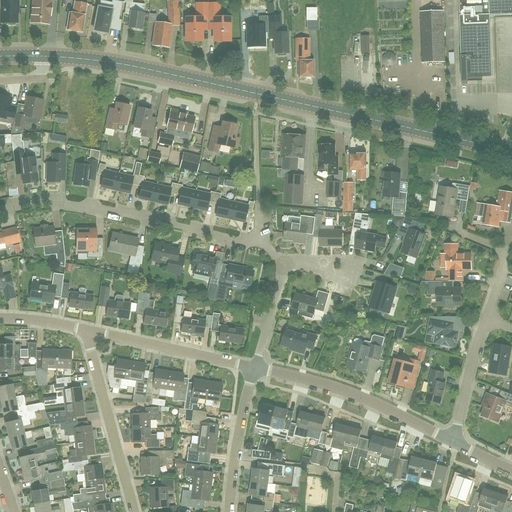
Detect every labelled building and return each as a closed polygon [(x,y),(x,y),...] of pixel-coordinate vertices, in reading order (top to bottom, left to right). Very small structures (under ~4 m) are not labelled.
[(14,25),(15,24),(15,23),(16,23),(16,9),(18,9),(17,0),(0,0),(0,8),(2,8),(2,23),(8,23),(8,24),(9,25),(14,25)] [(32,0),(31,23),(48,24),(49,15),(50,15),(51,3),(50,2),(50,0),(49,0),(48,0),(32,0)] [(170,18),(180,17),(178,0),(168,0),(168,1),(166,1),(168,18),(170,18)] [(246,0),(246,11),(260,11),(259,0),(246,0)] [(494,10),(494,14),(511,13),(511,0),(458,0),(459,11),(494,10)] [(98,8),(94,31),(99,32),(99,34),(106,36),(106,34),(108,34),(110,19),(119,21),(122,3),(112,1),(110,10),(98,8)] [(144,5),(139,4),(126,2),(124,14),(131,15),(129,28),(142,30),(144,14),(143,14),(144,5)] [(82,33),(84,24),(88,5),(75,3),(73,13),(70,13),(67,30),(82,33)] [(208,30),(208,24),(208,4),(197,4),(197,18),(186,18),(186,41),(202,41),(202,30),(208,30)] [(230,41),(230,24),(230,17),(220,17),(219,4),(208,4),(208,24),(208,30),(214,30),(214,41),(230,41)] [(306,8),(306,21),(316,21),(317,8),(306,8)] [(490,14),(494,14),(494,10),(459,11),(459,24),(460,55),(461,81),(467,81),(467,77),(476,77),(480,76),(480,77),(491,76),(491,48),(490,24),(490,14)] [(444,62),(442,24),(442,12),(421,13),(423,63),(444,62)] [(168,24),(155,23),(156,15),(149,14),(148,23),(155,24),(152,46),(169,48),(172,27),(172,25),(168,24)] [(281,33),(281,16),(268,17),(268,33),(268,40),(275,40),(275,54),(278,54),(278,56),(285,55),(285,53),(288,53),(287,33),(281,33)] [(268,33),(268,17),(258,17),(259,25),(248,26),(248,46),(264,46),(264,34),(268,33)] [(309,61),(309,37),(296,37),(296,46),(299,46),(299,77),(313,77),(313,61),(309,61)] [(389,61),(389,49),(379,49),(380,62),(389,61)] [(360,80),(362,76),(352,71),(350,76),(360,80)] [(72,74),(69,107),(82,108),(85,75),(72,74)] [(7,106),(9,98),(0,95),(0,117),(7,119),(8,118),(14,119),(16,114),(17,108),(12,107),(7,106)] [(14,119),(11,135),(12,135),(23,133),(26,117),(40,119),(44,101),(27,97),(23,115),(19,114),(16,114),(14,119)] [(117,104),(116,110),(112,110),(111,109),(106,128),(115,131),(117,124),(126,126),(130,107),(117,104)] [(142,137),(151,139),(155,120),(153,119),(150,118),(151,111),(138,109),(134,128),(143,130),(142,137)] [(47,110),(47,119),(62,119),(62,111),(47,110)] [(171,110),(166,135),(161,134),(159,143),(172,146),(174,137),(172,136),(174,129),(192,133),(195,118),(187,116),(188,114),(171,110)] [(237,126),(223,122),(221,128),(219,138),(216,137),(212,136),(208,150),(216,152),(218,145),(220,145),(230,148),(236,149),(238,139),(234,138),(237,126)] [(13,153),(14,161),(16,175),(23,174),(24,184),(38,182),(35,159),(26,160),(25,152),(22,152),(20,135),(11,136),(11,144),(12,144),(13,153)] [(283,169),(297,170),(297,158),(304,159),(305,136),(283,135),(282,157),(284,157),(283,169)] [(130,143),(128,153),(141,155),(142,145),(130,143)] [(338,176),(338,174),(337,158),(334,158),(334,145),(319,145),(319,158),(318,158),(318,167),(320,167),(320,169),(327,169),(327,176),(338,176)] [(89,186),(90,180),(95,181),(100,152),(90,149),(89,158),(87,157),(86,166),(77,164),(74,184),(89,186)] [(152,152),(149,151),(146,162),(159,165),(161,154),(152,152)] [(179,168),(197,173),(201,156),(183,152),(179,168)] [(366,181),(366,154),(350,154),(350,171),(358,171),(358,181),(366,181)] [(66,170),(67,155),(53,155),(53,163),(48,163),(47,182),(49,182),(50,184),(54,184),(55,183),(60,183),(60,170),(66,170)] [(116,191),(119,174),(105,171),(106,166),(100,164),(97,174),(104,175),(101,187),(116,191)] [(392,208),(405,209),(407,193),(403,192),(399,192),(399,183),(400,174),(384,173),(382,197),(393,197),(392,208)] [(133,178),(119,174),(116,191),(130,194),(132,185),(137,187),(139,176),(133,175),(133,178)] [(7,187),(17,186),(16,175),(6,176),(7,187)] [(303,176),(296,176),(286,175),(286,177),(285,204),(301,205),(303,176)] [(139,176),(137,187),(142,188),(139,198),(153,202),(157,186),(143,182),(144,177),(139,176)] [(329,182),(328,198),(340,199),(341,183),(329,182)] [(351,213),(351,202),(353,202),(353,183),(347,183),(344,183),(344,202),(343,202),(342,212),(351,213)] [(460,200),(467,201),(470,186),(453,183),(452,189),(441,187),(438,202),(436,213),(436,214),(453,217),(456,199),(460,200)] [(175,195),(177,185),(172,184),(171,189),(157,186),(153,202),(167,205),(170,194),(175,195)] [(177,185),(175,195),(180,197),(178,205),(192,208),(196,192),(182,189),(182,186),(177,185)] [(484,205),(477,204),(475,215),(482,216),(481,224),(481,227),(489,228),(489,225),(498,227),(499,220),(511,222),(511,193),(499,191),(497,207),(484,205)] [(214,204),(216,194),(210,192),(210,195),(196,192),(192,208),(207,211),(209,203),(214,204)] [(216,194),(214,204),(219,205),(216,216),(231,219),(234,203),(220,200),(221,195),(216,194)] [(427,196),(425,207),(432,208),(434,197),(427,196)] [(234,203),(231,219),(245,223),(247,212),(252,213),(254,204),(249,202),(248,207),(234,203)] [(386,238),(378,237),(366,234),(359,233),(361,221),(368,223),(370,215),(364,214),(356,213),(355,220),(351,238),(357,240),(356,246),(356,248),(375,252),(376,247),(384,249),(386,238)] [(316,215),(316,219),(314,228),(321,229),(322,229),(322,226),(324,216),(323,216),(316,215)] [(314,228),(316,219),(302,216),(300,225),(287,223),(284,240),(297,242),(297,243),(305,244),(306,234),(313,235),(314,228)] [(399,228),(398,230),(408,234),(406,239),(401,252),(417,257),(425,235),(420,233),(411,230),(413,224),(416,225),(417,222),(414,221),(405,217),(399,228)] [(327,231),(321,231),(320,236),(320,238),(320,246),(342,246),(343,231),(334,231),(334,226),(327,226),(327,231)] [(48,255),(50,255),(56,255),(57,265),(64,267),(65,259),(62,238),(54,238),(54,233),(53,227),(47,228),(40,229),(33,229),(35,247),(43,246),(47,245),(48,255)] [(0,233),(0,244),(5,243),(6,246),(21,243),(17,228),(2,231),(2,233),(0,233)] [(77,232),(77,254),(87,254),(87,259),(103,259),(103,238),(95,238),(96,229),(89,229),(89,232),(77,232)] [(131,255),(129,263),(142,266),(144,247),(137,246),(138,240),(113,234),(109,250),(131,255)] [(156,244),(152,260),(167,264),(166,273),(181,276),(185,258),(177,257),(178,251),(165,248),(165,246),(156,244)] [(447,254),(447,270),(449,270),(449,280),(462,280),(462,277),(462,269),(471,270),(471,254),(457,254),(457,245),(445,245),(445,254),(447,254)] [(218,280),(221,265),(215,264),(216,259),(195,254),(192,268),(193,268),(191,274),(210,278),(209,285),(217,286),(218,280)] [(390,264),(385,274),(394,277),(394,274),(397,267),(390,264)] [(231,281),(238,283),(251,286),(254,272),(239,268),(239,267),(229,265),(229,266),(227,275),(220,274),(218,285),(215,299),(224,301),(227,287),(229,287),(231,281)] [(422,267),(422,277),(431,277),(431,267),(422,267)] [(7,297),(15,296),(10,276),(3,277),(1,268),(0,268),(0,290),(5,289),(7,297)] [(62,288),(62,283),(63,276),(54,274),(52,287),(32,284),(29,299),(42,301),(42,303),(53,304),(55,288),(62,288)] [(389,313),(397,287),(378,282),(370,307),(389,313)] [(448,282),(430,282),(427,282),(421,282),(419,288),(427,288),(427,294),(437,294),(437,305),(460,305),(461,288),(442,288),(442,285),(442,282),(448,282)] [(79,289),(78,293),(68,292),(69,284),(62,283),(62,288),(60,298),(70,299),(68,308),(91,311),(93,295),(86,294),(86,290),(84,289),(81,288),(79,289)] [(114,301),(109,300),(110,287),(100,286),(100,292),(98,306),(107,308),(106,316),(129,319),(131,304),(123,302),(124,298),(122,296),(117,296),(115,297),(114,301)] [(178,300),(178,292),(171,291),(170,299),(178,300)] [(296,293),(291,309),(313,315),(315,310),(324,313),(329,294),(318,291),(316,299),(296,293)] [(154,301),(149,300),(150,294),(138,293),(135,314),(145,316),(143,325),(166,328),(168,312),(153,310),(154,301)] [(206,320),(180,317),(182,305),(175,304),(173,323),(182,324),(181,333),(204,336),(206,320)] [(218,325),(220,314),(213,314),(210,332),(219,333),(218,341),(241,344),(243,329),(218,325)] [(438,321),(430,319),(428,333),(436,335),(434,343),(442,344),(442,346),(448,348),(449,346),(455,347),(456,339),(457,333),(455,333),(451,332),(452,325),(452,324),(438,321)] [(286,331),(282,345),(293,349),(293,351),(304,354),(306,347),(310,348),(313,349),(317,337),(303,333),(302,336),(286,331)] [(372,336),(371,342),(371,343),(365,341),(363,343),(362,340),(358,338),(355,340),(354,343),(352,351),(349,359),(347,368),(355,370),(365,373),(368,363),(369,356),(374,358),(379,359),(385,338),(374,335),(372,336)] [(37,358),(37,351),(36,351),(37,344),(28,343),(28,350),(20,350),(20,345),(13,345),(0,344),(0,358),(18,358),(20,358),(20,357),(27,357),(27,358),(36,358),(37,358)] [(506,375),(511,347),(495,344),(490,370),(490,372),(506,375)] [(414,345),(413,351),(419,353),(417,360),(424,362),(427,348),(414,345)] [(36,361),(36,376),(39,387),(47,385),(44,375),(47,375),(48,369),(56,369),(57,350),(43,350),(43,351),(42,361),(36,361)] [(57,350),(56,369),(65,369),(64,375),(70,376),(72,351),(57,350)] [(20,365),(18,365),(18,358),(0,358),(0,372),(12,372),(12,371),(20,371),(20,365)] [(120,378),(128,380),(131,362),(117,360),(116,367),(110,366),(108,378),(111,388),(119,389),(120,378)] [(395,360),(389,383),(391,383),(391,382),(403,385),(403,386),(409,388),(412,389),(419,362),(411,360),(410,364),(395,360)] [(146,364),(131,362),(128,380),(136,381),(135,388),(134,396),(146,398),(148,383),(149,379),(143,378),(145,371),(146,364)] [(23,377),(36,376),(34,367),(22,368),(23,377)] [(151,383),(148,383),(146,398),(145,404),(151,405),(152,399),(158,400),(159,389),(167,390),(170,372),(155,370),(153,383),(151,383)] [(431,383),(426,400),(440,404),(445,384),(441,383),(443,373),(432,370),(429,382),(431,383)] [(167,390),(174,391),(172,401),(178,402),(178,401),(185,402),(187,392),(188,388),(185,388),(182,387),(184,374),(170,372),(167,390)] [(198,398),(206,400),(209,382),(194,380),(192,393),(189,392),(187,392),(185,402),(185,406),(184,409),(191,410),(192,407),(192,405),(197,405),(198,398)] [(209,382),(206,400),(213,401),(212,408),(219,409),(223,384),(209,382)] [(15,398),(15,397),(14,391),(22,389),(21,383),(13,385),(13,384),(0,387),(0,398),(0,401),(15,398)] [(65,404),(83,402),(81,387),(67,389),(67,383),(56,385),(53,385),(54,393),(57,393),(57,398),(64,397),(65,404)] [(482,416),(496,421),(499,422),(502,414),(507,402),(511,404),(511,394),(500,390),(499,394),(497,398),(487,394),(484,401),(487,402),(482,416)] [(43,403),(25,407),(23,396),(15,397),(15,398),(0,401),(3,414),(17,411),(18,415),(34,412),(39,411),(44,410),(43,403)] [(146,398),(134,396),(133,402),(145,404),(146,398)] [(61,425),(64,424),(72,423),(71,417),(84,416),(83,402),(65,404),(66,411),(46,413),(49,426),(60,424),(61,424),(61,425)] [(271,426),(276,407),(263,404),(261,415),(259,415),(260,414),(259,414),(258,417),(256,428),(256,427),(269,430),(269,432),(271,426)] [(288,436),(289,431),(291,423),(289,422),(286,421),(288,410),(276,407),(271,426),(269,432),(282,435),(288,436)] [(156,421),(157,421),(161,420),(161,415),(159,415),(159,408),(145,408),(145,411),(145,414),(132,414),(132,428),(150,428),(156,428),(156,421)] [(206,420),(206,418),(192,416),(193,411),(191,410),(184,409),(179,409),(178,415),(189,416),(189,422),(191,422),(191,424),(193,425),(193,429),(198,430),(198,437),(199,437),(217,439),(219,425),(205,423),(206,420)] [(294,424),(291,423),(289,431),(288,436),(288,437),(294,438),(294,436),(307,439),(308,433),(309,433),(313,414),(300,411),(297,424),(294,424)] [(35,418),(34,412),(18,415),(19,420),(6,423),(9,436),(24,433),(23,427),(29,425),(28,420),(35,418)] [(326,417),(313,414),(309,433),(321,435),(319,443),(325,445),(327,437),(328,433),(325,432),(322,432),(326,417)] [(77,423),(72,423),(64,424),(61,425),(61,424),(60,424),(61,430),(64,430),(64,432),(67,432),(67,436),(74,435),(75,443),(93,441),(91,427),(77,428),(77,423)] [(327,437),(325,445),(331,446),(332,441),(345,445),(350,427),(337,424),(333,439),(330,438),(327,437)] [(350,427),(345,445),(357,448),(362,430),(350,427)] [(150,428),(132,428),(132,443),(146,443),(146,446),(146,448),(159,448),(159,439),(157,440),(156,435),(150,435),(150,428)] [(33,438),(26,440),(24,433),(9,436),(12,449),(27,446),(27,445),(34,444),(33,438)] [(373,436),(369,451),(365,450),(363,450),(361,457),(367,458),(368,454),(381,457),(385,439),(373,436)] [(217,439),(199,437),(198,437),(197,444),(191,443),(190,448),(188,448),(186,461),(201,463),(201,457),(202,452),(215,453),(217,439)] [(54,443),(53,440),(52,438),(36,442),(37,448),(29,450),(29,451),(55,444),(54,444),(54,443)] [(397,472),(400,459),(396,458),(394,457),(397,446),(398,442),(385,439),(381,457),(389,459),(387,468),(386,472),(393,474),(392,477),(395,477),(397,472)] [(69,464),(74,463),(82,462),(81,456),(95,455),(93,441),(75,443),(76,450),(69,451),(70,456),(68,456),(69,464)] [(29,451),(30,455),(19,458),(20,460),(18,460),(17,462),(18,467),(19,468),(22,467),(23,471),(37,467),(36,461),(45,459),(44,456),(57,453),(55,444),(29,451)] [(360,449),(357,448),(352,468),(358,469),(361,457),(363,450),(360,449)] [(320,466),(323,451),(314,449),(311,463),(320,466)] [(263,459),(264,452),(253,450),(253,454),(252,458),(263,459)] [(158,466),(165,466),(165,459),(174,459),(174,451),(152,451),(152,454),(153,458),(141,458),(141,475),(158,475),(158,466)] [(323,451),(320,466),(327,468),(331,453),(323,451)] [(421,478),(425,460),(412,456),(411,461),(406,460),(403,473),(397,472),(395,477),(407,480),(408,475),(421,478)] [(437,463),(425,460),(421,478),(433,481),(431,486),(442,489),(447,469),(442,468),(436,467),(437,463)] [(86,482),(103,479),(101,465),(88,467),(87,461),(82,462),(74,463),(75,471),(77,470),(78,475),(85,474),(86,482)] [(193,478),(192,485),(210,487),(212,473),(199,471),(199,469),(200,466),(186,464),(185,470),(184,477),(193,478)] [(252,481),(269,484),(270,475),(283,477),(285,466),(268,464),(268,467),(267,470),(254,468),(252,481)] [(37,467),(23,471),(26,483),(38,480),(40,485),(50,482),(63,479),(62,473),(62,471),(48,474),(48,471),(45,472),(43,465),(37,467)] [(378,474),(375,476),(373,482),(379,484),(383,482),(379,475),(378,474)] [(450,501),(460,504),(457,511),(469,511),(474,500),(476,493),(473,491),(469,490),(472,482),(458,477),(450,501)] [(32,491),(34,504),(49,502),(48,495),(57,494),(56,489),(65,487),(63,479),(50,482),(51,489),(47,489),(32,491)] [(85,502),(92,500),(92,495),(105,493),(103,479),(86,482),(87,489),(80,490),(80,494),(73,495),(74,503),(85,502)] [(152,508),(167,507),(167,491),(174,491),(173,480),(161,480),(161,483),(162,488),(151,489),(152,508)] [(265,499),(264,501),(274,502),(275,494),(268,493),(269,484),(252,481),(250,495),(265,497),(265,499)] [(182,490),(180,506),(195,508),(195,504),(196,500),(209,501),(210,487),(192,485),(191,492),(182,490)] [(490,510),(496,492),(484,488),(479,502),(476,501),(474,500),(469,511),(478,511),(480,507),(490,510)] [(509,497),(496,492),(490,510),(494,511),(503,511),(507,501),(509,497)] [(63,493),(50,497),(53,507),(66,503),(63,493)] [(98,500),(92,500),(85,502),(74,503),(72,503),(73,510),(78,510),(88,509),(88,511),(112,511),(112,503),(98,505),(98,500)] [(249,504),(248,511),(265,511),(273,511),(274,502),(264,501),(264,504),(264,506),(249,504)] [(49,502),(34,504),(35,511),(59,511),(59,506),(50,508),(49,502)] [(352,511),(354,505),(347,503),(346,505),(346,509),(344,511),(352,511)]
